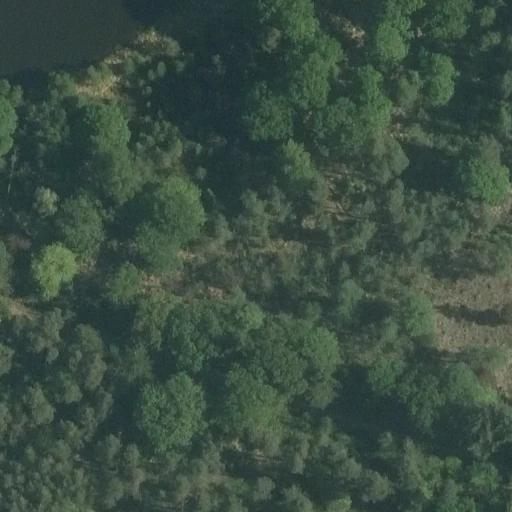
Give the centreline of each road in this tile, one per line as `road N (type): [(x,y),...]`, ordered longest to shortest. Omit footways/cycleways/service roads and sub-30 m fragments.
road 1 (track): [(0,301),(511,473)]
road 2 (track): [(96,511),(91,452),(180,401),(198,370)]
